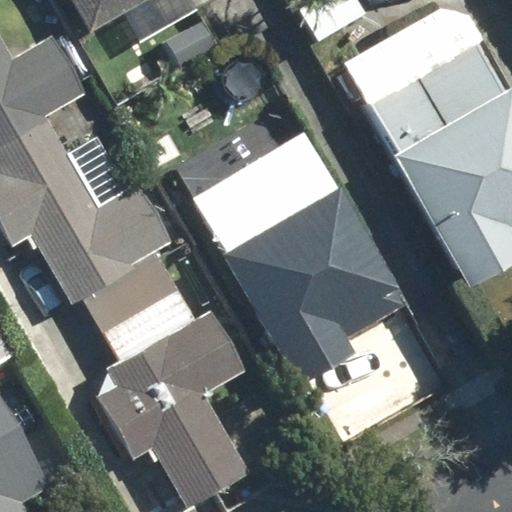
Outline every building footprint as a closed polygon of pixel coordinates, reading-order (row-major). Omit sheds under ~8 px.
[(136,0),(52,0),(72,35),(136,0)] [(349,0),(302,0),(276,16),(302,57),(362,20),(349,0)] [(33,123),(73,101),(43,45),(2,67),(0,63),(0,247),(16,239),(57,310),(119,275),(118,273),(154,254),(121,193),(84,213),(33,123)] [(511,141),(462,46),(351,103),(451,296),(511,264),(511,141)] [(291,141),(179,205),(279,380),(391,316),(291,141)] [(180,511),(240,478),(197,403),(238,380),(199,313),(95,372),(105,389),(83,401),(118,463),(137,452),(171,511),(180,511)] [(0,438),(0,502),(28,487),(0,438)]
